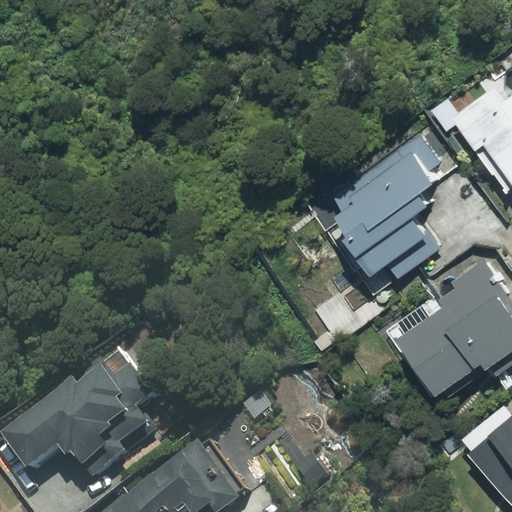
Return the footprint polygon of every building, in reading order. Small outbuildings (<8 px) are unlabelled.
[(511,77),(453,119),(506,195),(511,190),(511,77)] [(348,207),(332,220),(377,276),(430,233),(419,219),(435,206),(426,194),(439,184),(432,175),(447,162),(423,131),(340,197),(348,207)] [(441,305),(394,339),(437,397),(481,364),(488,374),(511,356),(511,295),(486,261),(436,298),(441,305)] [(84,377),(0,434),(0,446),(22,479),(60,453),(87,492),(126,465),(122,459),(154,437),(138,413),(157,400),(137,371),(115,386),(108,375),(91,387),(84,377)] [(511,415),(505,407),(463,441),(511,499),(511,415)] [(205,443),(107,511),(236,511),(258,497),(222,445),(212,453),(205,443)]
